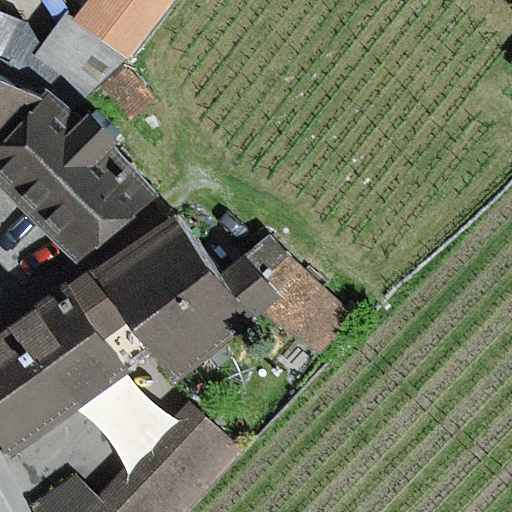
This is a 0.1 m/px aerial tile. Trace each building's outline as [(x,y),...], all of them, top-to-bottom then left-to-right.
[(0,0),(0,69),(18,78),(54,30),(0,12),(0,0)] [(177,0),(88,0),(76,17),(132,59),(177,0)] [(18,78),(0,69),(0,144),(52,92),(18,78)] [(52,92),(0,144),(0,176),(82,259),(161,193),(116,149),(124,141),(89,104),(77,116),(52,92)] [(184,207),(98,266),(158,346),(183,375),(265,311),(322,349),(357,317),(270,234),(227,268),(184,207)] [(98,266),(0,329),(0,430),(15,453),(158,346),(98,266)] [(77,474),(33,503),(37,511),(188,511),(245,448),(189,401),(102,494),(77,474)]
